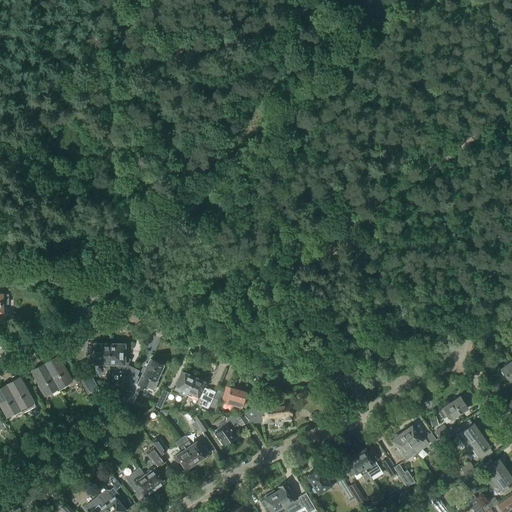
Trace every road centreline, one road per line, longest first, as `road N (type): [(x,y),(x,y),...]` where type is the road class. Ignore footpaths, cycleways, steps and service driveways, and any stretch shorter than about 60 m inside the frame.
road 1 (track): [(430,170),(330,247),(273,278),(140,280),(108,305)]
road 2 (residential): [(352,381),(241,362),(100,302)]
road 3 (residential): [(175,511),(232,474),(362,414)]
